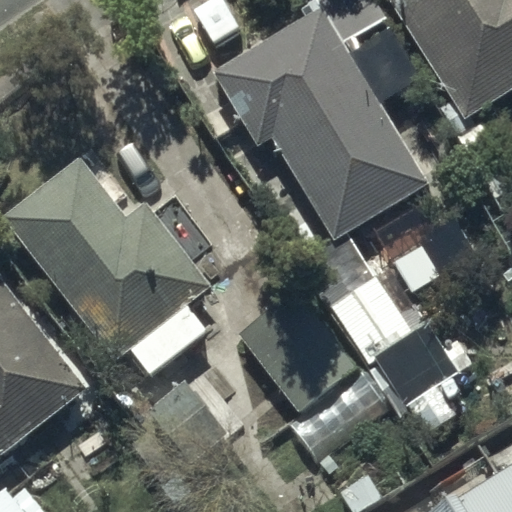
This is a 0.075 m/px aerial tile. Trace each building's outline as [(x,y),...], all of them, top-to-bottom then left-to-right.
[(511,0),(377,0),(469,138),(511,109),(511,0)] [(320,27),(218,89),(258,157),(270,150),(338,262),(429,207),(320,27)] [(77,173),(5,234),(142,401),(208,347),(190,325),(214,305),(146,222),(129,236),(77,173)] [(376,284),(329,312),(397,424),(461,385),(429,333),(412,343),(376,284)] [(0,287),(0,477),(91,409),(0,287)] [(299,304),(240,350),(302,430),(361,385),(299,304)] [(187,395),(146,427),(196,492),(237,460),(187,395)] [(511,511),(511,478),(456,511),(511,511)] [(2,496),(0,497),(0,511),(33,511),(23,501),(14,509),(2,496)]
